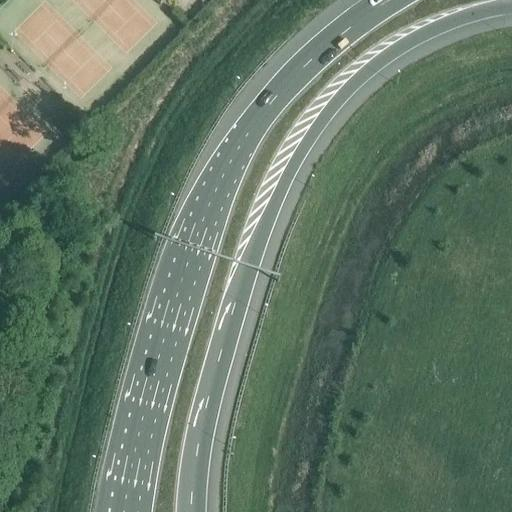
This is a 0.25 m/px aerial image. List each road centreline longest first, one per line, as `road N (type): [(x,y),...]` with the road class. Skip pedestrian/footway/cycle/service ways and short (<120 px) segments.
road 1 (motorway): [(191,511),(196,447),(228,328),(312,131),(381,59),(449,23),(511,8)]
road 2 (motorway): [(394,0),(312,56),(275,93),(229,167),(194,256),(130,511)]
